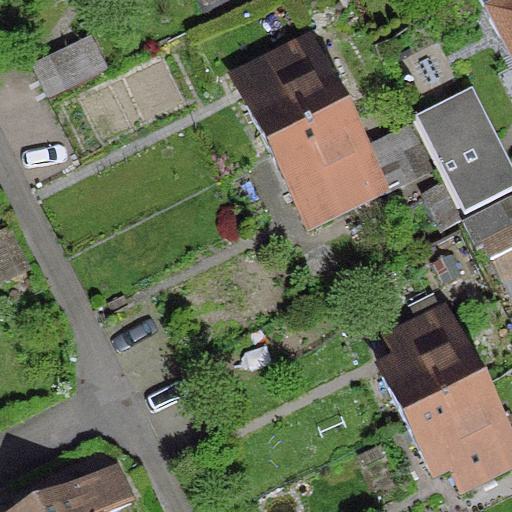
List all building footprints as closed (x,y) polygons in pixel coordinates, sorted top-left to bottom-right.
[(511,66),(511,7),(488,20),(511,66)] [(95,76),(78,44),(26,69),(42,102),(95,76)] [(227,81),(241,108),(265,157),(341,120),(302,44),(227,81)] [(511,166),(474,89),(420,116),(465,205),(511,182),(511,166)] [(290,205),(303,231),(405,181),(386,144),(360,157),(341,120),(265,157),(290,205)] [(511,232),(481,249),(511,309),(511,232)] [(0,244),(0,279),(14,273),(0,244)] [(376,379),(400,428),(477,389),(466,368),(490,356),(453,285),(430,297),(438,315),(380,344),(393,371),(376,379)] [(511,460),(477,389),(400,428),(425,476),(442,468),(456,494),(511,465),(511,460)] [(71,492),(30,511),(112,511),(125,505),(110,474),(72,493),(71,492)]
